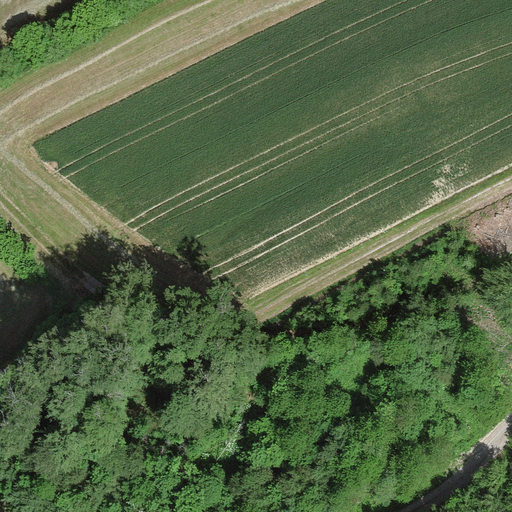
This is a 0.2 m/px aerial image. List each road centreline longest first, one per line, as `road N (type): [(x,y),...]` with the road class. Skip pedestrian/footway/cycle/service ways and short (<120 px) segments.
road 1 (track): [(511,272),(327,330),(187,326),(113,299),(0,197)]
road 2 (track): [(511,181),(226,326)]
road 3 (track): [(407,511),(457,478),(511,423)]
